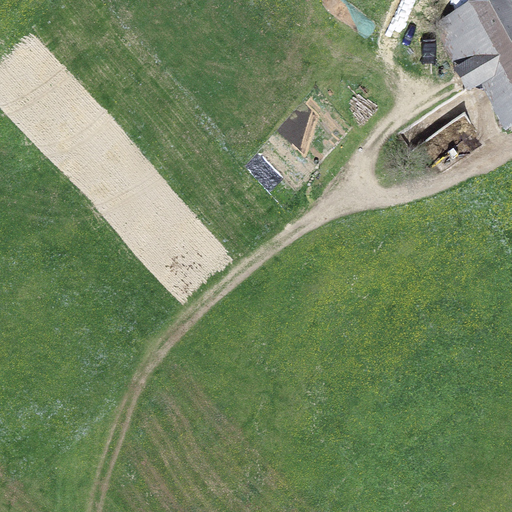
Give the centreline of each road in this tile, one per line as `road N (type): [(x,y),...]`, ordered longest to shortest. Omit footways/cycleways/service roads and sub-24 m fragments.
road 1 (track): [(94,511),(130,399),(158,350),(230,279),(363,183)]
road 2 (track): [(511,150),(409,193),(383,196),(363,183),(368,153),(387,126),(453,85)]
